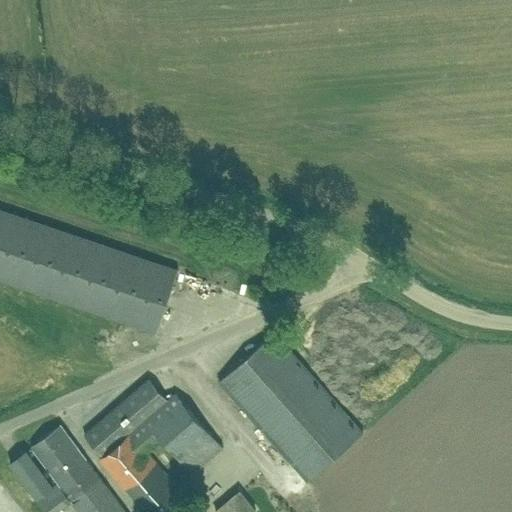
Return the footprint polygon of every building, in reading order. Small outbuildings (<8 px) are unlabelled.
[(71,207),(25,226),(37,254),(58,245),(66,264),(94,252),(86,233),(83,235),(71,207)] [(222,375),(309,472),(361,425),(279,334),(258,352),(254,347),(222,375)] [(196,473),(228,447),(181,391),(127,435),(126,434),(101,455),(125,484),(142,470),(170,503),(183,493),(156,460),(144,470),(127,451),(139,441),(148,453),(166,438),(196,473)] [(84,480),(109,511),(129,511),(130,511),(62,424),(36,444),(72,489),(84,480)] [(35,486),(51,473),(27,445),(11,458),(35,486)] [(62,486),(41,497),(48,511),(61,511),(73,506),(62,486)] [(251,511),(256,509),(240,489),(215,510),(216,511),(251,511)] [(21,511),(37,511),(26,493),(14,499),(21,511)]
